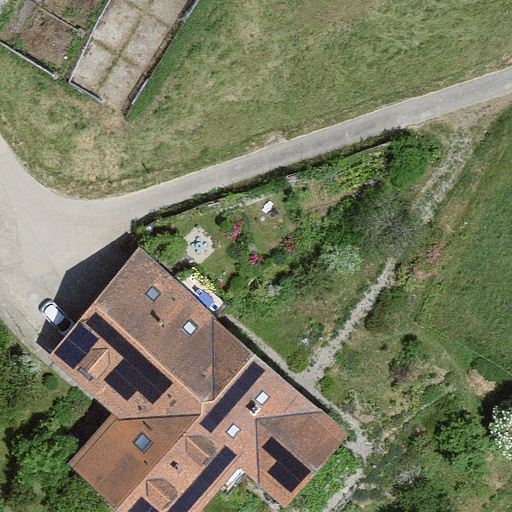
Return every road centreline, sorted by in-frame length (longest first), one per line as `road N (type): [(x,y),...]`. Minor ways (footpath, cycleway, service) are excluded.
road 1 (track): [(118,215),(511,80)]
road 2 (residential): [(0,156),(41,212),(118,215)]
